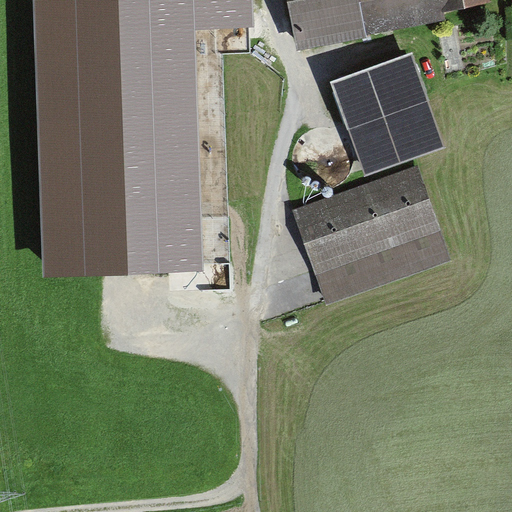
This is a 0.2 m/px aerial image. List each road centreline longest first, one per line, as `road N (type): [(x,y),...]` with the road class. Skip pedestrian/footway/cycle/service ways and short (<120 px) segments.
road 1 (residential): [(273,0),(298,77),(269,202),(254,321)]
road 2 (track): [(70,511),(215,499),(246,473)]
road 3 (track): [(246,473),(254,321)]
